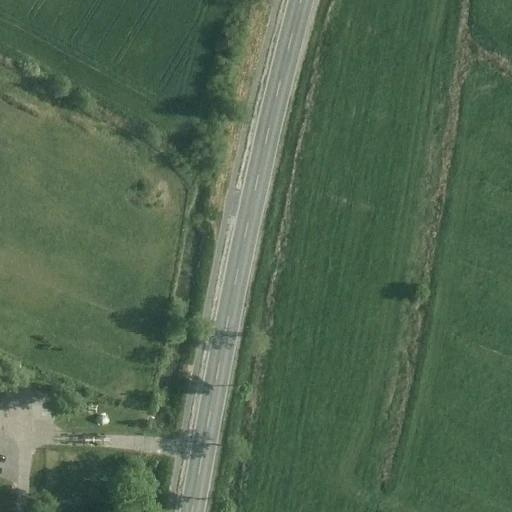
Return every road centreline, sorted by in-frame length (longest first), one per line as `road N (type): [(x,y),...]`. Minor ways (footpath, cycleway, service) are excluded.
road 1 (tertiary): [(301,0),(247,214),(205,449)]
road 2 (residential): [(205,449),(29,434)]
